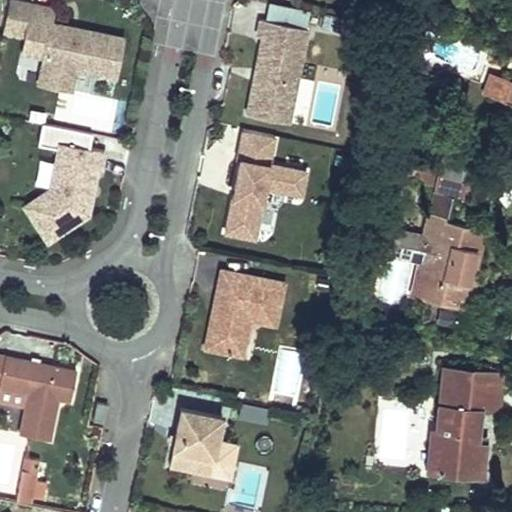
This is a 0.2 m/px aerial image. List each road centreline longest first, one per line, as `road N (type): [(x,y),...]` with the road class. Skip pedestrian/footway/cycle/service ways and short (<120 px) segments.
road 1 (residential): [(164,284),(218,0)]
road 2 (residential): [(181,0),(133,235),(116,258)]
road 3 (residential): [(112,511),(141,346)]
